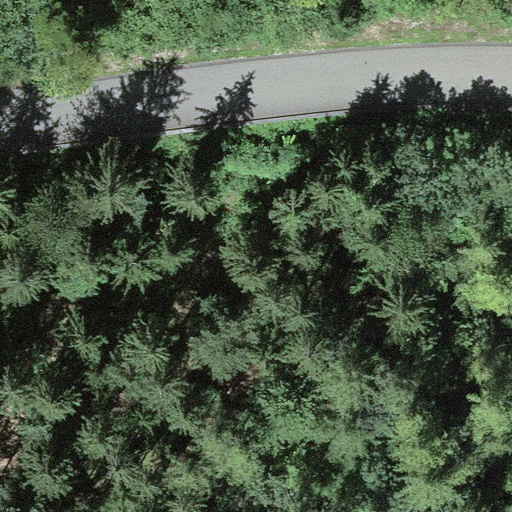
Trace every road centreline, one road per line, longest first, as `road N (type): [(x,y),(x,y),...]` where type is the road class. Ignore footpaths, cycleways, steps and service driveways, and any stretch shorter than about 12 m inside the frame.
road 1 (tertiary): [(511,73),(365,76),(0,121)]
road 2 (track): [(0,313),(110,267),(312,250)]
